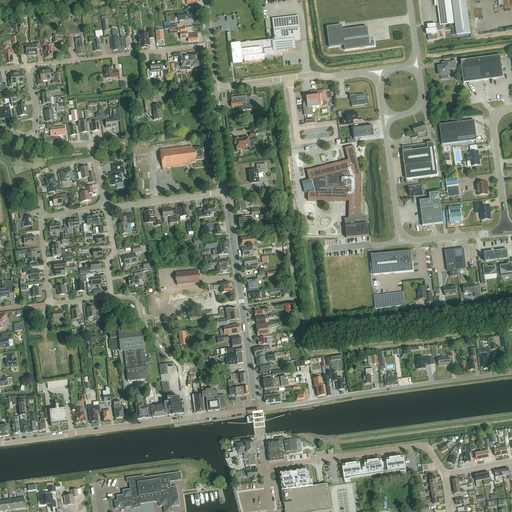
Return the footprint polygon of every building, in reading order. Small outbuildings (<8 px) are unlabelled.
[(428,30),(426,30),(427,35),(428,35),(429,41),(437,40),(437,34),(436,35),(436,31),(443,30),(443,26),(455,24),(457,35),(471,33),(466,0),(436,0),(437,1),(435,1),(436,5),(437,5),(440,24),(427,25),(428,30)] [(178,21),(192,19),(192,13),(177,14),(178,21)] [(269,41),(232,44),(231,42),(229,42),(230,57),(233,56),(234,65),(242,64),(241,62),(244,61),(244,63),(247,63),(248,63),(251,63),(252,63),(252,62),(264,61),(264,57),(282,55),(282,51),(295,50),(294,42),(301,41),(298,16),(272,19),(274,42),(269,42),(269,41)] [(341,25),(326,27),(329,47),(344,46),(344,50),(364,48),(375,47),(374,40),(369,41),(367,27),(342,30),(341,25)] [(185,28),(178,29),(178,33),(180,33),(181,39),(188,39),(188,42),(198,41),(198,37),(197,37),(197,34),(187,35),(187,32),(186,32),(185,28)] [(113,36),(110,37),(112,49),(113,49),(113,51),(118,50),(118,49),(119,49),(118,36),(117,30),(112,31),(113,36)] [(96,38),(89,38),(89,43),(93,42),(94,52),(101,51),(101,45),(104,44),(103,38),(99,38),(99,37),(103,36),(102,31),(95,32),(96,38)] [(149,39),(154,39),(153,31),(148,31),(148,34),(139,35),(140,48),(148,48),(148,46),(150,46),(149,39)] [(129,47),(130,47),(129,38),(121,39),(122,48),(124,48),(124,49),(129,49),(129,47)] [(44,45),(45,58),(54,58),(53,47),(52,47),(52,45),(47,45),(46,39),(42,40),(42,46),(44,45)] [(31,45),(32,55),(37,55),(37,50),(40,50),(39,42),(35,43),(35,45),(31,45)] [(83,52),(85,52),(83,42),(75,43),(77,53),(79,53),(79,55),(83,54),(83,52)] [(32,55),(31,45),(27,46),(27,43),(22,44),(23,51),(26,51),(26,56),(32,55)] [(13,49),(8,50),(7,45),(2,46),(2,51),(0,51),(1,62),(5,61),(5,62),(6,62),(7,64),(11,63),(11,62),(13,62),(12,56),(14,56),(13,49)] [(181,53),(173,54),(173,58),(180,57),(180,58),(181,62),(191,61),(198,60),(198,55),(181,57),(181,53)] [(501,56),(461,61),(464,83),(503,78),(501,56)] [(191,61),(181,62),(181,68),(182,68),(183,70),(186,70),(187,71),(191,70),(191,68),(199,67),(198,60),(191,61)] [(156,63),(157,72),(161,72),(161,77),(167,77),(166,69),(163,69),(162,62),(156,63)] [(449,70),(456,69),(456,62),(445,63),(445,66),(439,67),(440,75),(441,75),(442,80),(449,79),(448,74),(449,74),(449,70)] [(153,73),(157,72),(156,63),(150,64),(150,70),(145,71),(146,79),(153,78),(153,73)] [(114,78),(119,77),(118,71),(113,71),(113,70),(111,70),(111,68),(104,69),(105,79),(114,78)] [(46,71),(47,81),(52,80),(52,84),(58,83),(57,76),(53,77),(53,70),(46,71)] [(43,81),(47,81),(46,71),(40,71),(40,78),(37,79),(38,85),(43,85),(43,81)] [(11,85),(17,84),(16,74),(10,75),(11,80),(8,80),(9,88),(12,87),(11,85)] [(304,105),(302,105),(303,116),(312,115),(311,107),(321,106),(320,100),(325,100),(324,91),(310,93),(311,96),(303,97),(304,105)] [(363,94),(349,96),(350,101),(351,101),(351,107),(368,104),(367,99),(366,98),(365,96),(365,95),(364,95),(363,94)] [(247,96),(231,98),(232,108),(236,108),(236,112),(251,110),(251,106),(246,106),(246,99),(247,99),(247,96)] [(162,120),(160,106),(153,106),(152,103),(156,102),(156,97),(150,97),(150,98),(144,99),(146,113),(150,112),(150,115),(151,116),(153,116),(154,121),(162,120)] [(13,109),(12,98),(8,98),(8,99),(5,99),(5,103),(9,103),(9,105),(5,106),(5,109),(0,109),(1,114),(1,115),(1,119),(8,118),(8,119),(11,119),(10,109),(13,109)] [(19,116),(26,115),(25,105),(20,106),(20,103),(13,104),(14,107),(18,107),(19,116)] [(110,119),(112,128),(117,127),(117,122),(120,122),(121,120),(119,109),(116,109),(116,114),(115,115),(113,115),(114,119),(110,119)] [(54,122),(54,121),(56,121),(56,114),(53,114),(53,110),(45,111),(45,116),(46,116),(47,122),(50,122),(51,123),(54,122)] [(112,128),(110,119),(107,120),(107,117),(105,117),(104,113),(100,114),(101,123),(105,123),(106,129),(112,128)] [(357,120),(356,113),(346,114),(346,118),(341,119),(342,125),(353,124),(352,121),(357,120)] [(101,126),(101,123),(100,114),(96,114),(96,118),(94,119),(95,122),(92,123),(93,132),(99,131),(99,126),(101,126)] [(477,141),(475,121),(440,125),(442,145),(477,141)] [(415,134),(411,135),(412,139),(419,137),(417,133),(427,130),(424,123),(412,127),(415,134)] [(54,125),(47,126),(47,129),(50,129),(51,136),(61,135),(61,136),(66,135),(65,127),(55,128),(54,125)] [(372,126),(352,129),(353,139),(374,136),(372,126)] [(234,142),(234,143),(234,144),(235,144),(235,145),(236,149),(237,149),(237,151),(243,150),(243,148),(253,147),(252,139),(249,140),(248,138),(242,138),(242,140),(239,140),(239,139),(235,139),(235,141),(234,141),(235,142),(234,142)] [(412,146),(402,147),(407,180),(438,176),(434,143),(412,146)] [(166,150),(160,150),(162,170),(166,170),(166,168),(190,165),(190,163),(196,162),(196,161),(204,160),(203,153),(204,152),(204,149),(202,148),(194,149),(194,148),(192,146),(166,150)] [(347,160),(306,171),(309,181),(308,181),(311,192),(307,192),(307,201),(348,201),(348,219),(344,219),(344,221),(345,230),(346,237),(346,238),(357,237),(361,237),(368,236),(367,230),(366,218),(363,218),(363,216),(360,216),(361,199),(361,175),(358,165),(353,146),(344,148),(347,160)] [(470,155),(467,155),(468,162),(471,161),(471,166),(480,165),(479,152),(477,152),(476,146),(470,146),(471,153),(470,153),(470,155)] [(123,183),(121,174),(125,174),(122,163),(114,165),(116,173),(110,174),(111,181),(112,186),(116,185),(116,184),(123,183)] [(257,171),(249,172),(251,184),(259,183),(257,173),(266,172),(265,164),(256,165),(257,171)] [(80,173),(78,173),(79,180),(89,178),(90,183),(95,182),(93,173),(88,174),(87,167),(80,169),(80,173)] [(63,182),(73,180),(74,184),(78,183),(76,176),(72,177),(71,170),(61,172),(62,178),(59,179),(60,182),(63,181),(63,182)] [(142,189),(151,189),(151,173),(142,173),(142,179),(143,179),(143,183),(142,183),(142,189)] [(49,176),(44,177),(45,182),(46,181),(47,187),(48,187),(49,193),(61,191),(60,182),(56,183),(54,176),(49,177),(49,176)] [(458,182),(446,183),(448,197),(460,195),(458,182)] [(487,187),(487,182),(477,183),(478,196),(487,194),(486,187),(487,187)] [(423,196),(421,185),(414,186),(414,187),(411,188),(410,187),(409,187),(408,188),(408,190),(409,191),(410,196),(417,195),(417,196),(423,196)] [(87,192),(80,193),(80,198),(81,203),(91,201),(89,194),(93,194),(92,187),(86,188),(87,192)] [(423,226),(443,223),(439,192),(429,194),(430,200),(420,201),(423,226)] [(61,196),(53,198),(54,205),(62,204),(62,201),(68,200),(66,194),(60,195),(61,196)] [(237,212),(246,211),(244,198),(237,199),(237,202),(235,202),(237,212)] [(480,205),(480,208),(481,216),(480,216),(481,219),(481,220),(482,221),(491,219),(490,212),(491,212),(490,207),(485,208),(485,204),(480,205)] [(210,216),(210,215),(216,214),(214,205),(207,206),(207,208),(198,210),(199,218),(210,216)] [(187,218),(189,218),(188,207),(178,208),(179,213),(180,217),(187,216),(187,218)] [(449,215),(462,214),(461,207),(449,208),(449,215)] [(170,224),(177,223),(176,213),(173,214),(172,209),(169,209),(169,210),(162,211),(163,218),(169,217),(170,224)] [(146,224),(155,223),(155,227),(160,226),(160,220),(154,221),(153,213),(152,214),(151,212),(144,213),(146,224)] [(23,220),(24,227),(32,226),(31,217),(27,217),(27,213),(20,214),(20,220),(23,220)] [(121,224),(118,225),(119,229),(121,235),(122,235),(123,237),(124,238),(127,237),(127,234),(129,234),(127,225),(134,224),(133,218),(132,214),(119,216),(121,224)] [(450,223),(462,222),(462,214),(449,215),(450,223)] [(254,229),(252,218),(238,220),(239,228),(245,228),(245,229),(246,229),(254,229)] [(213,224),(209,224),(210,229),(213,229),(213,230),(214,235),(221,235),(220,230),(219,225),(213,226),(213,224)] [(34,235),(27,236),(27,233),(20,234),(20,238),(24,237),(24,244),(34,243),(34,235)] [(254,236),(240,238),(241,246),(256,245),(267,243),(267,239),(255,241),(254,236)] [(218,249),(227,248),(227,243),(226,243),(218,244),(217,241),(204,243),(204,244),(201,244),(201,250),(216,248),(218,248),(218,249)] [(228,255),(227,248),(218,249),(218,248),(216,248),(216,249),(217,249),(217,251),(213,251),(213,256),(215,256),(228,255)] [(249,257),(254,257),(253,248),(242,249),(243,257),(249,256),(249,257)] [(464,249),(455,250),(457,270),(467,269),(464,249)] [(29,250),(21,251),(22,255),(27,254),(28,264),(36,263),(35,256),(36,256),(35,253),(30,253),(29,250)] [(455,250),(445,251),(448,272),(451,271),(451,277),(458,276),(457,270),(455,250)] [(508,258),(507,250),(498,251),(498,254),(494,254),(494,253),(484,254),(485,262),(495,260),(495,258),(498,257),(498,259),(508,258)] [(412,252),(372,256),(374,275),(413,272),(412,252)] [(125,265),(137,263),(135,255),(123,257),(125,265)] [(257,258),(243,260),(245,271),(258,270),(257,258)] [(218,275),(230,273),(229,262),(217,263),(217,261),(210,262),(210,267),(217,266),(218,275)] [(511,264),(500,266),(501,274),(511,272),(511,264)] [(495,267),(483,268),(479,269),(481,284),(485,283),(485,276),(496,275),(495,267)] [(26,269),(23,269),(23,274),(26,273),(30,273),(31,281),(35,280),(35,281),(40,280),(39,270),(33,271),(32,268),(26,269)] [(198,275),(198,271),(176,273),(176,277),(175,277),(176,281),(177,281),(177,285),(199,283),(199,279),(200,279),(200,275),(198,275)] [(143,280),(142,273),(134,274),(135,278),(128,279),(129,287),(139,285),(138,281),(143,280)] [(101,277),(94,278),(94,274),(87,275),(86,275),(86,279),(91,279),(91,285),(102,284),(101,277)] [(83,283),(87,282),(86,279),(86,275),(79,276),(80,283),(76,283),(77,292),(84,291),(83,283)] [(249,291),(259,290),(257,279),(246,281),(247,290),(249,291)] [(231,292),(231,288),(230,283),(220,284),(208,286),(209,292),(215,291),(214,288),(221,287),(221,293),(231,292)] [(2,284),(2,289),(3,299),(9,298),(9,294),(14,293),(13,284),(6,285),(5,284),(2,284)] [(475,284),(463,285),(464,294),(476,292),(475,284)] [(33,298),(42,297),(41,290),(40,290),(40,288),(39,288),(39,285),(28,286),(28,289),(31,289),(33,298)] [(427,294),(426,286),(417,288),(419,300),(426,299),(426,303),(433,302),(432,293),(427,294)] [(456,286),(444,288),(445,296),(457,294),(456,286)] [(197,288),(148,295),(151,313),(199,306),(197,288)] [(253,294),(252,294),(252,297),(253,297),(253,300),(255,300),(255,301),(262,300),(262,299),(266,299),(265,292),(253,294)] [(375,308),(405,306),(404,292),(374,295),(375,308)] [(99,321),(98,313),(95,314),(94,307),(87,308),(88,318),(93,317),(94,321),(99,321)] [(78,322),(80,322),(81,324),(84,324),(83,315),(80,315),(79,309),(72,310),(73,320),(78,319),(78,322)] [(228,322),(238,320),(237,309),(231,310),(231,309),(226,309),(227,320),(217,321),(217,326),(228,325),(228,322)] [(59,312),(52,313),(53,321),(63,319),(62,311),(59,311),(59,312)] [(21,323),(13,324),(15,332),(22,330),(21,323)] [(268,328),(277,327),(276,323),(256,325),(258,337),(269,335),(268,328)] [(240,333),(239,325),(223,327),(224,330),(220,331),(221,336),(227,335),(240,333)] [(128,382),(148,379),(146,367),(142,328),(118,331),(120,352),(124,351),(126,369),(128,382)] [(180,346),(187,345),(185,332),(178,333),(180,346)] [(116,339),(116,334),(110,335),(111,339),(111,341),(109,341),(110,350),(112,349),(112,352),(113,352),(118,351),(117,351),(116,339)] [(229,342),(227,335),(221,336),(216,337),(218,344),(229,342)] [(258,339),(258,341),(258,342),(258,343),(258,344),(258,345),(259,346),(267,345),(266,340),(272,339),(272,336),(262,337),(262,338),(258,339)] [(2,341),(0,341),(0,347),(9,347),(8,337),(1,338),(2,341)] [(222,355),(242,353),(243,352),(241,337),(230,338),(231,346),(232,348),(220,350),(221,355),(222,355)] [(265,350),(269,349),(269,346),(264,347),(253,349),(255,357),(265,355),(265,350)] [(491,349),(479,350),(482,368),(483,367),(484,369),(488,369),(488,367),(490,367),(488,355),(492,355),(491,349)] [(242,353),(222,355),(223,358),(226,358),(227,366),(243,364),(242,353)] [(450,360),(453,360),(452,353),(448,354),(448,357),(438,358),(439,366),(451,365),(450,360)] [(9,360),(6,360),(7,368),(17,366),(16,359),(15,359),(14,354),(8,355),(9,360)] [(274,354),(270,354),(266,355),(266,356),(265,356),(256,358),(257,366),(266,364),(266,363),(275,361),(274,354)] [(373,365),(377,364),(376,356),(372,357),(368,357),(368,365),(373,364),(373,365)] [(425,366),(431,365),(430,358),(424,359),(424,358),(416,359),(416,363),(417,363),(418,370),(426,369),(425,366)] [(260,375),(270,374),(268,365),(258,366),(259,371),(260,375)] [(370,375),(373,375),(372,369),(366,370),(366,376),(363,376),(364,385),(372,384),(370,375)] [(324,381),(326,397),(330,396),(328,381),(332,380),(331,376),(331,371),(327,371),(327,376),(323,377),(324,381)] [(229,389),(244,387),(243,385),(247,384),(245,373),(230,375),(231,380),(228,380),(229,389)] [(336,386),(337,391),(344,390),(343,382),(344,382),(343,379),(337,380),(336,373),(331,374),(332,382),(336,381),(336,382),(335,382),(336,386)] [(397,375),(393,375),(393,374),(389,374),(389,376),(385,376),(386,387),(391,386),(393,386),(398,385),(397,375)] [(274,379),(274,375),(262,377),(264,390),(295,386),(294,379),(293,379),(293,376),(274,379)] [(8,385),(7,378),(1,379),(1,377),(0,377),(0,387),(2,387),(2,386),(8,385)] [(321,378),(313,379),(315,387),(316,387),(317,397),(326,396),(324,386),(322,386),(321,378)] [(104,402),(111,401),(109,387),(106,388),(106,391),(103,392),(104,402)] [(244,387),(229,389),(230,396),(236,396),(236,397),(248,395),(248,394),(247,387),(244,387)] [(220,409),(218,396),(217,391),(213,391),(213,389),(206,390),(206,388),(201,389),(201,390),(202,391),(202,398),(206,398),(208,412),(220,411),(220,409)] [(196,392),(194,392),(196,413),(204,412),(202,398),(202,391),(200,392),(200,395),(196,396),(196,392)] [(305,395),(306,395),(305,391),(298,392),(299,393),(295,393),(296,401),(305,400),(305,395)] [(218,393),(218,396),(220,409),(226,408),(225,396),(222,396),(221,393),(218,393)] [(265,404),(281,402),(280,395),(264,397),(265,404)] [(137,420),(150,418),(149,407),(145,408),(145,404),(141,405),(140,396),(135,396),(137,420)] [(167,402),(164,403),(164,407),(165,417),(184,414),(182,400),(179,401),(179,398),(170,399),(170,398),(167,398),(167,402)] [(20,416),(26,415),(24,400),(18,401),(20,416)] [(67,423),(65,409),(59,409),(58,400),(55,400),(56,410),(49,411),(51,425),(67,423)] [(123,418),(122,407),(120,407),(119,401),(113,402),(114,411),(115,411),(116,419),(120,418),(121,418),(122,418),(123,418)] [(98,402),(97,402),(93,403),(94,406),(88,407),(90,423),(98,421),(97,413),(100,413),(98,402)] [(107,404),(100,405),(101,412),(102,412),(103,420),(108,420),(109,420),(110,420),(110,419),(111,419),(110,410),(108,411),(107,404)] [(155,406),(151,406),(152,418),(165,417),(164,407),(164,405),(159,406),(155,406)] [(84,422),(85,422),(84,413),(82,413),(81,408),(77,409),(78,413),(76,414),(77,423),(81,423),(82,423),(83,423),(84,422)] [(43,430),(46,430),(45,425),(45,420),(44,419),(44,413),(41,414),(42,420),(41,420),(41,423),(37,423),(38,431),(39,431),(40,432),(41,432),(42,431),(43,431),(43,430)] [(32,433),(38,432),(36,422),(35,416),(34,416),(34,414),(29,414),(30,419),(28,419),(29,423),(30,423),(32,433)] [(0,437),(9,436),(8,426),(1,427),(0,419),(0,437)] [(22,434),(31,433),(30,424),(29,424),(27,424),(26,421),(20,422),(22,434)] [(275,441),(266,443),(267,450),(285,448),(284,441),(284,437),(275,439),(275,441)] [(285,448),(267,450),(268,462),(283,460),(283,456),(286,456),(285,452),(291,452),(291,451),(297,450),(295,439),(284,441),(285,448)] [(233,453),(229,453),(229,456),(230,458),(238,457),(238,455),(254,453),(255,453),(254,442),(245,443),(236,444),(236,448),(237,452),(233,453)] [(448,446),(451,444),(449,442),(439,447),(442,452),(449,448),(448,446)] [(506,444),(500,445),(502,456),(508,454),(507,447),(506,444)] [(465,450),(463,451),(463,455),(465,463),(471,461),(470,454),(472,453),(470,446),(464,447),(465,450)] [(451,455),(448,462),(454,465),(457,458),(457,457),(458,454),(456,453),(456,452),(453,450),(451,455)] [(255,453),(244,455),(245,466),(248,466),(256,465),(255,458),(256,458),(255,453)] [(406,474),(404,458),(401,459),(401,457),(390,459),(390,460),(387,461),(382,461),(379,462),(379,461),(368,462),(368,463),(365,464),(360,465),(357,465),(357,464),(346,465),(346,467),(343,467),(345,483),(347,483),(350,482),(350,477),(400,470),(401,475),(406,474)] [(502,471),(503,476),(508,475),(509,479),(511,478),(511,475),(510,475),(509,469),(502,471)] [(237,473),(237,476),(237,478),(245,477),(247,476),(248,478),(251,477),(252,481),(256,481),(256,477),(257,477),(256,470),(247,472),(245,473),(245,472),(237,473)] [(305,470),(295,471),(295,472),(292,473),(292,471),(286,472),(280,473),(279,475),(282,490),(304,487),(312,486),(311,480),(309,481),(308,472),(305,473),(305,470)] [(117,501),(114,502),(115,510),(121,509),(121,511),(126,510),(125,508),(133,507),(133,509),(141,508),(140,504),(159,501),(160,507),(164,506),(164,511),(172,511),(172,507),(179,506),(176,487),(171,488),(170,482),(181,480),(180,473),(144,478),(144,476),(126,479),(127,483),(129,482),(130,490),(122,491),(123,495),(116,496),(117,501)] [(488,473),(482,474),(483,480),(484,485),(490,484),(490,483),(492,482),(491,480),(491,478),(490,478),(488,473)] [(482,474),(475,476),(476,480),(476,481),(475,482),(477,487),(480,487),(479,481),(483,480),(482,474)] [(430,484),(436,483),(435,476),(429,477),(424,477),(424,480),(429,479),(430,484)] [(454,487),(459,486),(459,482),(462,482),(461,479),(459,480),(458,479),(452,480),(454,487)] [(431,491),(437,490),(436,483),(430,484),(425,484),(426,487),(430,486),(431,491)] [(304,487),(282,490),(283,504),(284,504),(285,510),(284,510),(284,511),(322,511),(331,511),(327,484),(318,485),(312,486),(304,487)] [(78,497),(77,490),(71,491),(72,495),(64,496),(65,506),(75,505),(74,498),(78,497)] [(49,505),(50,508),(56,507),(55,501),(53,501),(52,494),(38,496),(39,503),(41,503),(42,506),(49,505)] [(432,498),(427,499),(428,501),(433,500),(434,505),(440,504),(439,497),(432,498)] [(24,498),(17,499),(18,509),(25,508),(24,498)] [(17,499),(10,500),(11,510),(18,509),(17,499)] [(10,500),(2,501),(4,511),(11,510),(10,500)]
